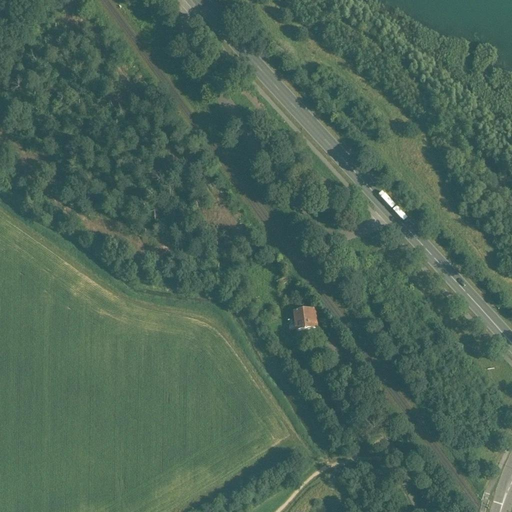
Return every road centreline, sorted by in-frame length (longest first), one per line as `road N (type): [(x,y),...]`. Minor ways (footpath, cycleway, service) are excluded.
road 1 (primary): [(198,0),(511,342)]
road 2 (track): [(193,0),(184,38),(327,239),(393,213)]
road 3 (track): [(387,453),(329,466),(278,511)]
